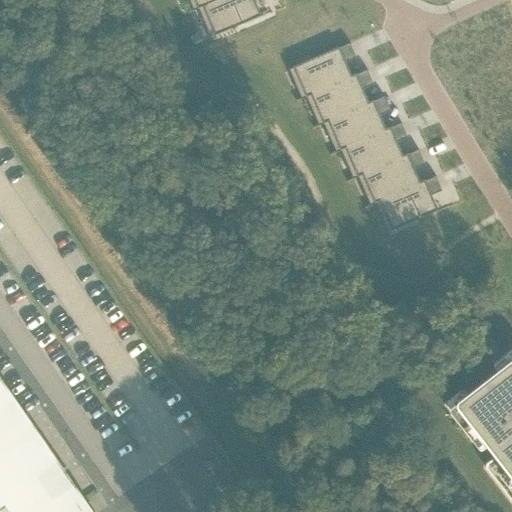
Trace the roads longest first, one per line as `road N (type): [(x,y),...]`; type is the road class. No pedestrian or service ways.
road 1 (residential): [(511,219),(414,58),(420,17)]
road 2 (unclassified): [(118,478),(0,311)]
